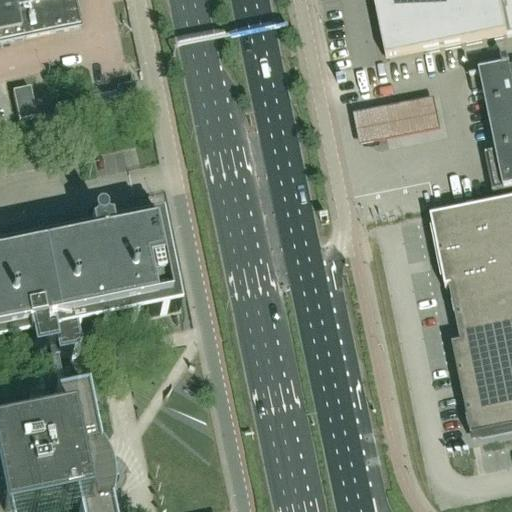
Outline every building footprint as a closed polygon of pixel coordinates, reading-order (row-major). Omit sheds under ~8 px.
[(0,0),(0,45),(80,29),(74,0),(0,0)] [(498,0),(373,0),(386,64),(507,40),(498,0)] [(511,38),(511,0),(498,0),(507,40),(511,38)] [(511,73),(510,74),(509,69),(508,69),(509,73),(470,81),(474,98),(487,95),(499,157),(486,160),(494,199),(511,195),(511,73)] [(123,118),(122,111),(137,108),(133,87),(117,91),(119,98),(57,111),(61,131),(123,118)] [(36,121),(29,92),(12,96),(18,125),(36,121)] [(434,101),(352,117),(359,150),(440,134),(434,101)] [(511,207),(431,224),(432,229),(430,229),(442,288),(444,287),(445,292),(450,291),(461,344),(451,346),(472,444),(511,435),(511,207)] [(179,313),(161,222),(110,232),(109,228),(108,228),(104,227),(104,225),(104,223),(103,222),(102,221),(101,220),(100,219),(98,219),(97,219),(95,219),(94,220),(93,221),(92,223),(92,224),(92,225),(92,227),(93,229),(90,232),(89,232),(90,236),(0,254),(0,350),(29,345),(32,361),(47,358),(49,366),(71,361),(71,362),(72,362),(73,361),(74,360),(76,360),(77,359),(78,357),(78,356),(79,354),(79,352),(79,351),(78,351),(75,336),(179,313)] [(113,492),(113,488),(113,484),(112,480),(111,475),(111,473),(109,469),(108,465),(106,461),(104,459),(102,455),(98,451),(86,392),(54,398),(60,427),(0,439),(0,511),(110,511),(110,507),(111,502),(112,497),(113,492)]
